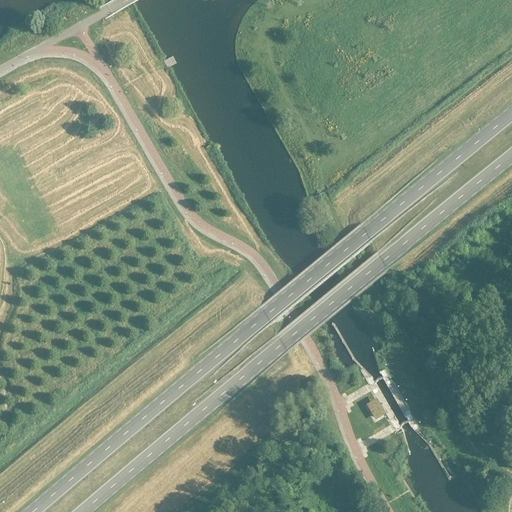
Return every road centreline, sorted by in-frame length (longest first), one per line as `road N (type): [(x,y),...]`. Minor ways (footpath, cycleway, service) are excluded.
road 1 (trunk): [(511,114),(33,511)]
road 2 (trunk): [(82,511),(511,156)]
